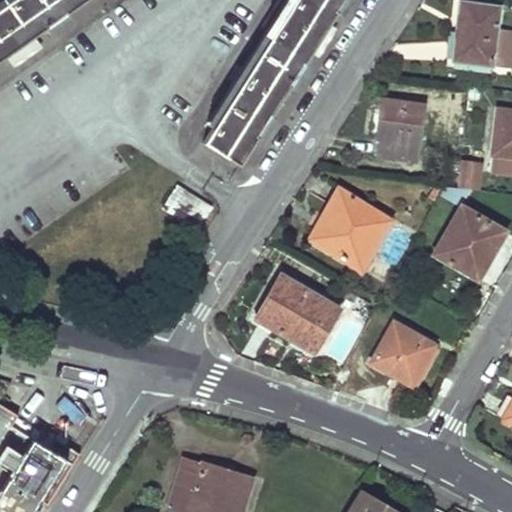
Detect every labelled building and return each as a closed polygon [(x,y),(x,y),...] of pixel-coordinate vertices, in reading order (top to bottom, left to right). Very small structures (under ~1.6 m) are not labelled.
[(0,59),(6,56),(30,39),(32,38),(85,0),(10,0),(0,7),(0,59)] [(223,108),(202,142),(238,165),(300,67),(311,51),(327,25),(342,0),(291,0),(255,57),(229,98),(219,91),(212,101),(223,108)] [(291,0),(277,0),(245,50),(255,57),(291,0)] [(498,8),(458,3),(452,62),(492,67),(495,33),(498,8)] [(327,25),(311,51),(316,54),(332,29),(327,25)] [(511,34),(495,33),(492,67),(511,69),(511,34)] [(37,47),(32,38),(30,39),(6,56),(12,64),(37,47)] [(422,105),(382,100),(377,139),(379,139),(377,155),(416,160),(422,105)] [(511,111),(496,110),(491,169),(511,171),(511,111)] [(479,165),(460,162),(457,187),(477,189),(479,165)] [(441,185),(433,184),(427,194),(433,198),(441,185)] [(210,207),(175,185),(161,207),(196,229),(210,207)] [(338,189),(327,207),(333,211),(314,242),(358,270),(389,221),(338,189)] [(471,275),(481,257),(487,260),(503,231),(460,206),(433,254),(471,275)] [(314,242),(333,211),(327,207),(326,207),(307,238),(314,242)] [(487,260),(481,257),(471,275),(477,278),(487,260)] [(390,272),(378,265),(373,273),(385,280),(390,272)] [(254,319),(288,339),(292,332),(317,346),(339,309),(279,275),(254,319)] [(433,345),(393,323),(371,362),(410,385),(433,345)] [(317,346),(292,332),(288,339),(313,353),(317,346)] [(0,399),(11,383),(0,379),(0,399)] [(511,396),(511,398),(511,405),(503,420),(511,425),(511,396)] [(503,420),(511,405),(511,398),(499,418),(503,420)] [(16,416),(0,405),(0,465),(10,472),(0,487),(0,511),(31,511),(39,500),(45,504),(77,455),(50,438),(43,448),(10,426),(16,416)] [(16,416),(10,426),(43,448),(50,438),(16,416)] [(239,511),(250,479),(181,459),(166,511),(170,511),(239,511)] [(390,511),(361,495),(350,511),(390,511)]
